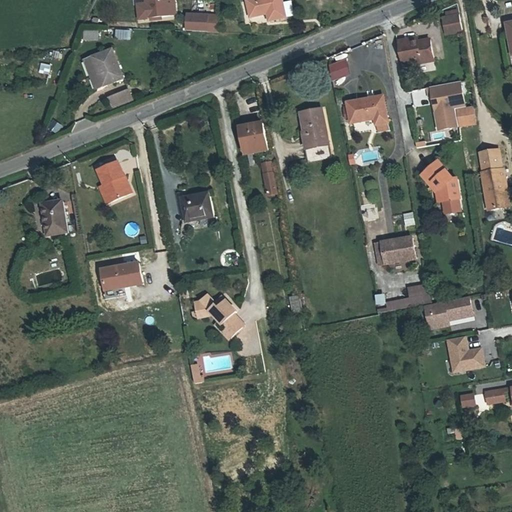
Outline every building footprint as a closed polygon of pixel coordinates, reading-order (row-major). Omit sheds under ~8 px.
[(149,0),(151,20),(172,17),(170,0),(149,0)] [(255,20),(272,15),(274,23),(290,19),(285,0),(262,0),(250,3),(255,20)] [(458,15),(443,17),(445,33),(461,31),(458,15)] [(182,17),(182,33),(203,34),(203,18),(182,17)] [(203,18),(203,34),(224,34),(222,18),(203,18)] [(117,41),(133,41),(133,31),(117,30),(117,41)] [(100,31),(85,32),(86,42),(101,42),(100,31)] [(404,69),(423,65),(422,61),(434,59),(431,43),(419,45),(413,46),(412,41),(399,44),(404,69)] [(115,54),(96,62),(106,89),(125,82),(115,54)] [(336,82),(353,76),(348,60),(330,66),(336,82)] [(106,89),(96,62),(86,65),(97,93),(106,89)] [(50,75),(52,66),(42,64),(40,73),(50,75)] [(457,112),(464,111),(459,85),(426,91),(428,101),(432,100),(434,111),(437,110),(441,133),(460,129),(457,112)] [(356,121),(380,116),(381,121),(393,119),(388,93),(352,101),(356,121)] [(130,95),(111,102),(114,111),(134,104),(130,95)] [(304,113),(307,132),(310,132),(313,146),(332,143),(326,109),(304,113)] [(476,127),(473,109),(464,111),(457,112),(460,129),(476,127)] [(267,125),(246,129),(251,155),(272,151),(267,125)] [(310,132),(307,132),(304,133),(309,161),(334,157),(332,143),(313,146),(310,132)] [(482,163),(484,178),(483,178),(489,214),(511,210),(506,174),(504,175),(500,155),(485,158),(486,163),(482,163)] [(115,206),(116,205),(135,197),(121,165),(102,173),(108,187),(115,206)] [(275,165),(266,167),(271,197),(280,195),(275,165)] [(423,180),(430,190),(435,186),(441,196),(444,208),(445,207),(461,204),(462,204),(458,185),(453,186),(439,167),(423,180)] [(435,186),(430,190),(436,199),(438,209),(444,208),(441,196),(435,186)] [(115,206),(108,187),(103,189),(110,208),(115,206)] [(211,196),(183,200),(188,227),(216,222),(211,196)] [(64,201),(46,203),(50,234),(69,231),(64,201)] [(461,204),(445,207),(448,220),(463,216),(461,204)] [(414,212),(404,215),(407,228),(418,225),(414,212)] [(136,236),(140,226),(130,223),(127,232),(136,236)] [(413,239),(376,246),(380,267),(417,260),(413,239)] [(225,266),(238,262),(234,250),(222,253),(225,266)] [(141,267),(128,269),(104,274),(107,287),(104,288),(107,305),(128,301),(127,292),(145,288),(141,267)] [(302,296),(292,297),(293,313),(303,312),(302,296)] [(228,327),(223,332),(233,339),(246,323),(236,314),(239,310),(224,299),(218,306),(208,297),(202,303),(197,304),(199,313),(211,313),(216,318),(219,321),(224,326),(226,324),(228,327)] [(476,320),(473,302),(434,309),(438,332),(452,330),(451,323),(457,322),(457,324),(476,320)] [(224,326),(219,321),(216,324),(223,332),(228,327),(226,324),(224,326)] [(470,351),(468,340),(451,343),(457,375),(487,370),(484,353),(469,355),(468,351),(470,351)] [(200,377),(194,379),(195,387),(204,385),(202,380),(200,380),(200,377)] [(493,394),(484,395),(485,403),(494,402),(493,394)] [(485,403),(484,395),(476,396),(478,409),(495,406),(494,402),(485,403)]
